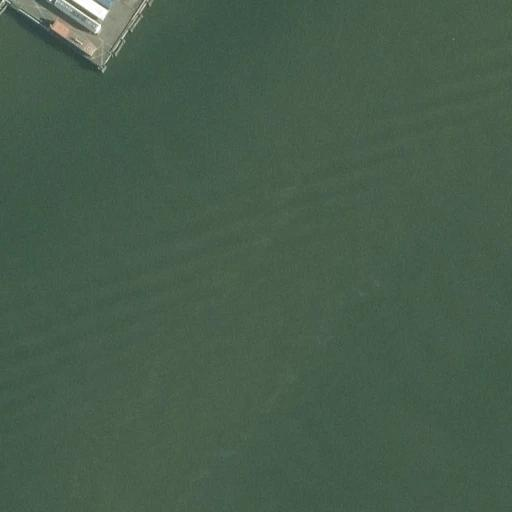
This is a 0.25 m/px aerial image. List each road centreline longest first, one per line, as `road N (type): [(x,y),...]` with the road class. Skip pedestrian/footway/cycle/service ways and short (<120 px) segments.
road 1 (motorway): [(387,511),(107,192),(0,91)]
road 2 (motorway): [(330,511),(78,225),(0,151)]
road 3 (motorway): [(0,211),(50,257),(274,511)]
road 4 (motorway): [(0,270),(219,511)]
